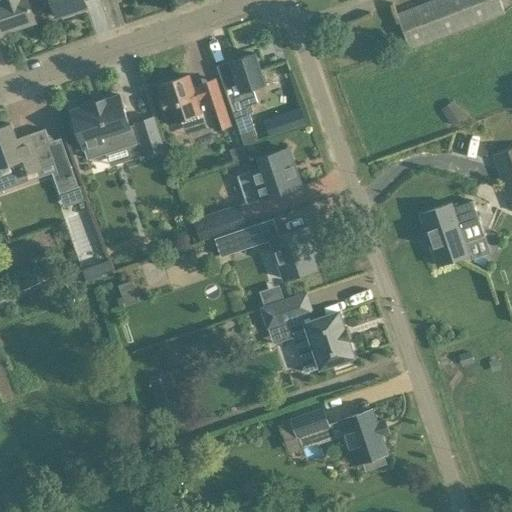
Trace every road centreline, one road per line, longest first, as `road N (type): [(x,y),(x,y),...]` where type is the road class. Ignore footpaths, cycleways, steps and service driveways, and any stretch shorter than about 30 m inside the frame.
road 1 (residential): [(461,511),(287,0)]
road 2 (residential): [(0,86),(255,0)]
